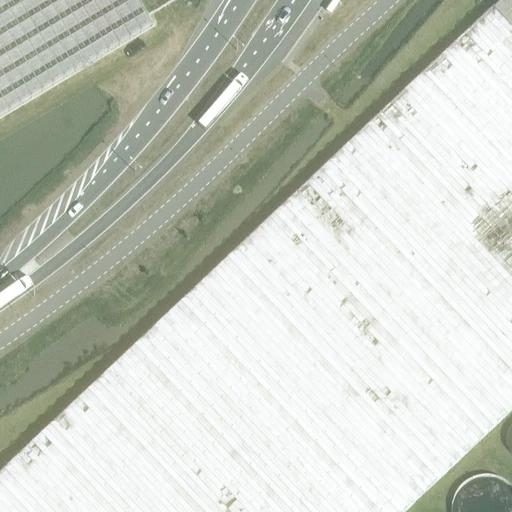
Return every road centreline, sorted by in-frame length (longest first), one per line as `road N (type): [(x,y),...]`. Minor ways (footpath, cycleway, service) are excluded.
road 1 (unclassified): [(388,0),(195,191),(0,340)]
road 2 (primary): [(0,296),(90,236),(168,164),(301,0)]
road 3 (primary): [(238,0),(103,182),(0,283)]
